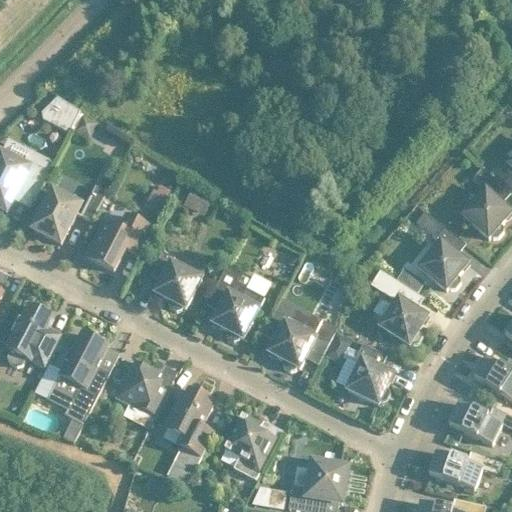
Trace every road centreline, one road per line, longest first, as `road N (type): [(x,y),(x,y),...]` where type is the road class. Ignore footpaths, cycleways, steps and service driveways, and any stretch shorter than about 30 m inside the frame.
road 1 (residential): [(397,455),(0,249)]
road 2 (residential): [(511,258),(472,307),(397,455)]
road 3 (unclassified): [(0,95),(95,0)]
